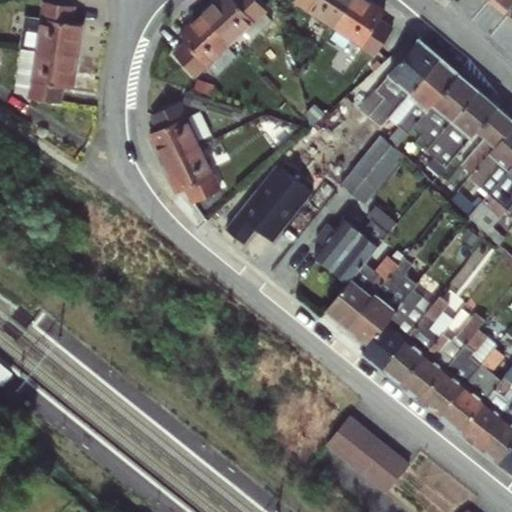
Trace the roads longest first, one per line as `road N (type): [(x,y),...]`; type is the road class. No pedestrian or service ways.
road 1 (residential): [(137,19),(117,88),(118,132),(159,215),(511,498)]
road 2 (residential): [(511,84),(416,0)]
